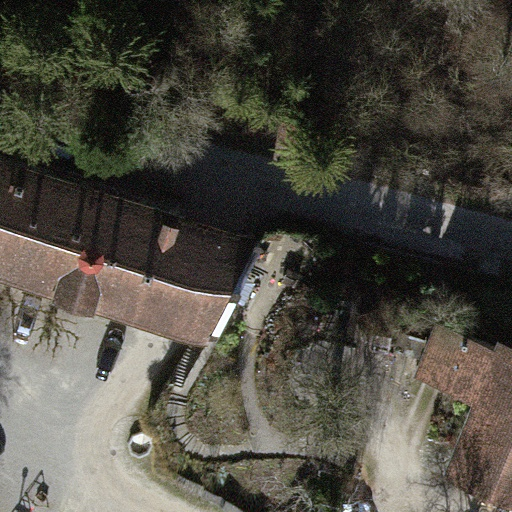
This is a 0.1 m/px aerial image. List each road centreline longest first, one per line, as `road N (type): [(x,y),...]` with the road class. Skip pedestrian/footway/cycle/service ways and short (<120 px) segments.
road 1 (residential): [(511,248),(243,182)]
road 2 (residential): [(0,118),(243,182)]
